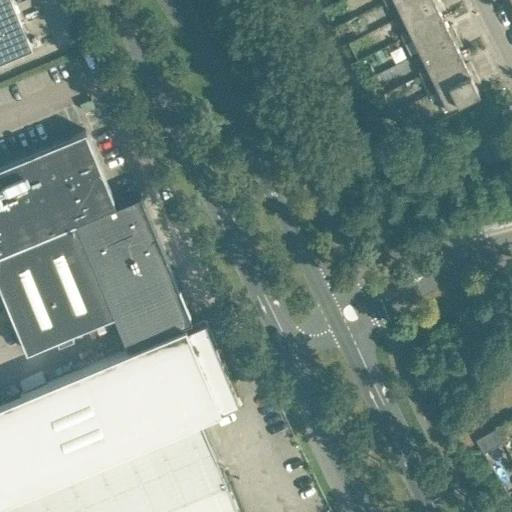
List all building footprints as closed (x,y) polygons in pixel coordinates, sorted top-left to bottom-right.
[(11,0),(0,0),(0,62),(32,49),(11,0)] [(395,0),(402,14),(430,0),(384,0),(386,4),(393,0),(395,0)] [(442,2),(441,0),(430,0),(402,14),(409,28),(400,32),(403,37),(444,16),(438,4),(442,2)] [(420,50),(457,32),(454,26),(449,27),(444,16),(403,37),(404,40),(413,36),(420,50)] [(428,65),(419,69),(421,73),(462,53),(456,41),(460,38),(457,32),(420,50),(428,65)] [(438,87),(475,69),(472,62),(467,65),(462,53),(421,73),(422,77),(431,72),(438,86),(438,87)] [(478,75),(475,69),(438,87),(438,86),(434,88),(443,107),(480,90),(474,77),(478,75)] [(407,126),(422,119),(418,111),(403,119),(407,126)] [(86,128),(0,164),(0,283),(27,349),(115,312),(128,344),(192,318),(141,193),(117,202),(86,128)] [(241,511),(201,417),(240,400),(206,318),(187,326),(186,323),(0,400),(0,502),(4,511),(241,511)] [(507,435),(501,424),(495,427),(503,440),(502,438),(507,435)] [(503,440),(495,427),(489,430),(476,438),(484,452),(503,440)]
